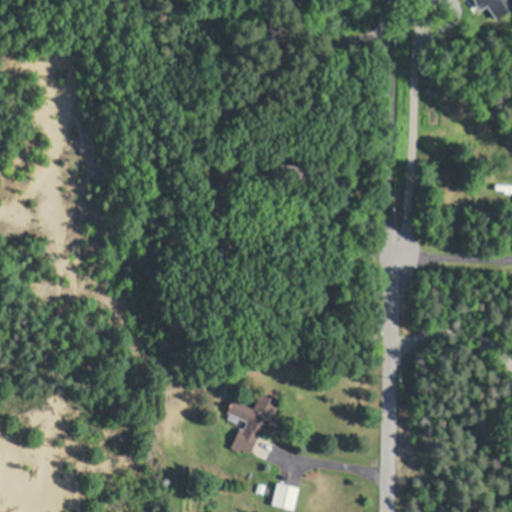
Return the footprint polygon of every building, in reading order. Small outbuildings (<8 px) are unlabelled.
[(511,0),(471,0),(478,10),(484,6),(493,19),(511,6),(511,0)] [(235,159),(235,169),(232,168),(231,191),(233,191),(233,202),(227,201),(227,202),(221,202),(221,200),(218,200),(218,196),(213,196),(214,192),(211,191),(212,168),(217,168),(217,158),(235,159)] [(281,184),(262,189),(257,174),(276,169),(281,184)] [(228,396),(221,399),(218,391),(225,388),(228,396)] [(279,401),(264,432),(261,431),(251,452),(241,447),(240,450),(232,446),(241,427),(244,428),(248,420),(228,410),(234,398),(254,408),(261,392),(279,401)] [(300,486),(294,508),(273,502),(278,481),(300,486)] [(266,484),(264,492),(257,490),(259,482),(266,484)]
